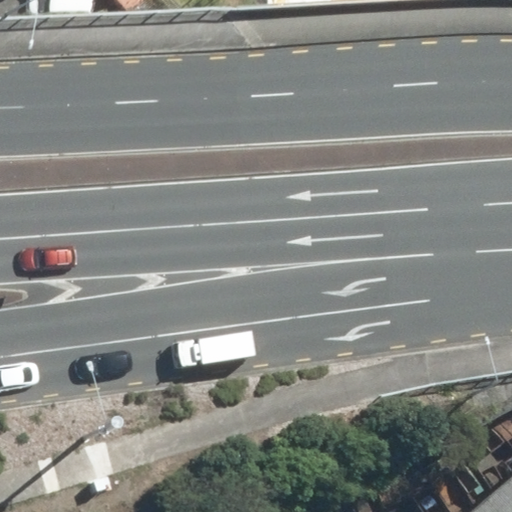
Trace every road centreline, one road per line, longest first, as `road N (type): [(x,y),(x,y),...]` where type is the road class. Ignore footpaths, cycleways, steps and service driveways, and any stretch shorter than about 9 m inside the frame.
road 1 (primary): [(0,107),(511,82)]
road 2 (primary): [(511,229),(239,241)]
road 3 (primary): [(239,241),(0,348)]
road 4 (primary): [(239,241),(0,247)]
